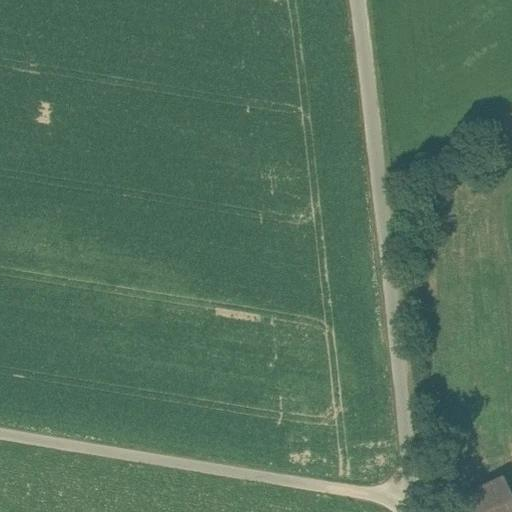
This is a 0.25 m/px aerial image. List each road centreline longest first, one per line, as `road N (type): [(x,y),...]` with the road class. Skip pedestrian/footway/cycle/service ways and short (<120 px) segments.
road 1 (unclassified): [(408,505),(355,0)]
road 2 (unclassified): [(0,434),(408,505)]
